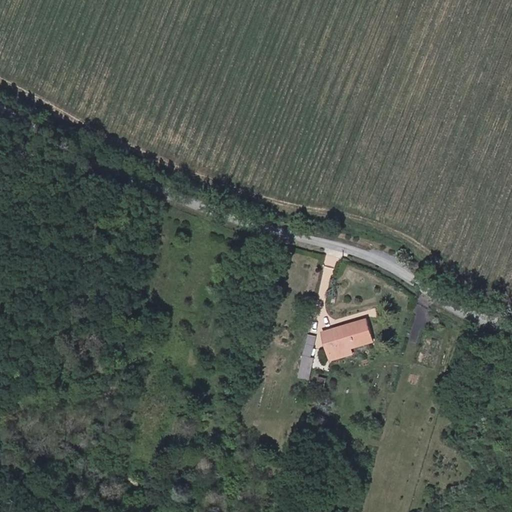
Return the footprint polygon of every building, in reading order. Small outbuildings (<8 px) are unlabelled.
[(367,327),(321,339),(326,361),(347,355),(372,349),(367,327)] [(304,349),(301,361),(310,363),(313,351),(304,349)] [(347,355),(326,361),(328,367),(349,362),(347,355)] [(309,375),(312,363),(310,363),(301,361),(298,373),(309,375)] [(309,375),(298,373),(296,382),(307,384),(309,375)]
